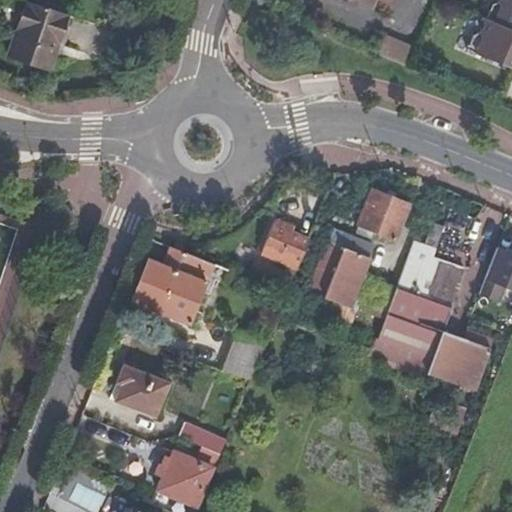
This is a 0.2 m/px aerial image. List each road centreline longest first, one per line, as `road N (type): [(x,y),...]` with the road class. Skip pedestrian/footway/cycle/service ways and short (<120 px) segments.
road 1 (tertiary): [(4,511),(132,187),(156,162)]
road 2 (secondary): [(511,176),(355,120),(298,124)]
road 3 (secondary): [(152,139),(0,131)]
road 4 (secondary): [(156,162),(181,187),(216,187),(242,164),(246,129)]
